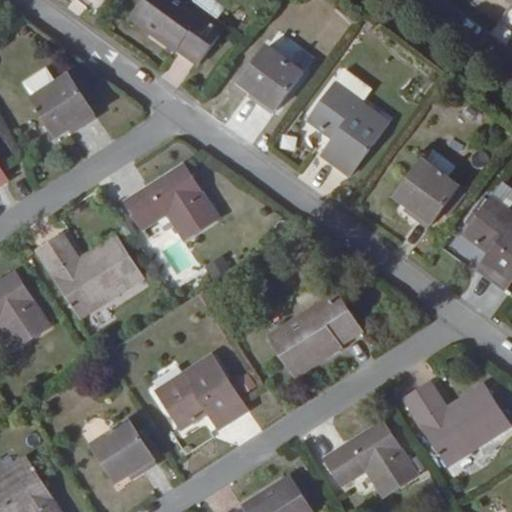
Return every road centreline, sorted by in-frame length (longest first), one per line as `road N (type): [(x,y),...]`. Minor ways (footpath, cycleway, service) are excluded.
road 1 (residential): [(161,511),(465,319)]
road 2 (residential): [(181,113),(465,319)]
road 3 (residential): [(0,229),(181,113)]
road 4 (residential): [(26,0),(181,113)]
